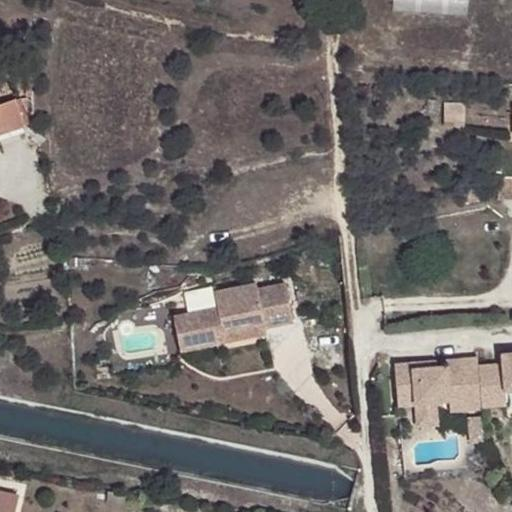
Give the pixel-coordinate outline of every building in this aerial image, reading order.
[(0,104),(0,133),(23,125),(13,100),(0,104)] [(511,176),(498,176),(497,200),(511,200),(511,176)] [(259,325),(260,330),(291,322),(281,283),(252,291),(250,283),(206,294),(211,311),(170,321),(178,356),(215,347),(213,339),(219,338),(219,335),(259,325)] [(261,337),(260,330),(259,325),(219,335),(219,338),(213,339),(215,347),(261,337)] [(501,368),(477,369),(480,411),(505,409),(503,395),(511,394),(511,357),(501,359),(501,368)] [(480,411),(477,369),(476,360),(445,364),(446,370),(436,371),(428,372),(420,365),(394,367),(397,410),(414,409),(414,418),(435,417),(434,407),(449,406),(449,416),(481,414),(480,411)] [(428,372),(436,371),(435,364),(420,365),(428,372)] [(436,427),(435,417),(414,418),(415,429),(436,427)] [(473,422),(476,446),(484,445),(481,421),(473,422)] [(0,511),(11,511),(15,498),(0,494),(0,511)]
